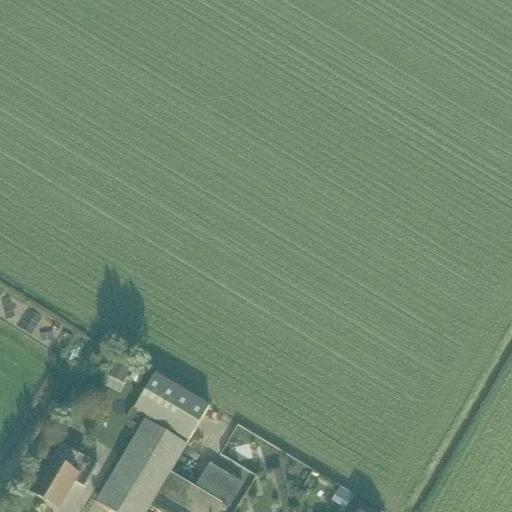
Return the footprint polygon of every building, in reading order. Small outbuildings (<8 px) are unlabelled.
[(112,353),(100,356),(102,363),(114,360),(112,353)] [(219,511),(223,506),(229,510),(244,485),(210,464),(195,488),(171,474),(188,446),(187,445),(210,407),(156,374),(134,411),(146,418),(96,502),(111,511),(148,511),(151,508),(157,511),(219,511)] [(89,428),(100,423),(96,410),(84,416),(89,428)] [(99,467),(80,455),(62,444),(53,457),(53,456),(30,494),(59,511),(75,483),(86,489),(99,467)] [(341,488),(335,498),(349,507),(355,497),(341,488)] [(349,511),(373,511),(356,502),(349,511)]
